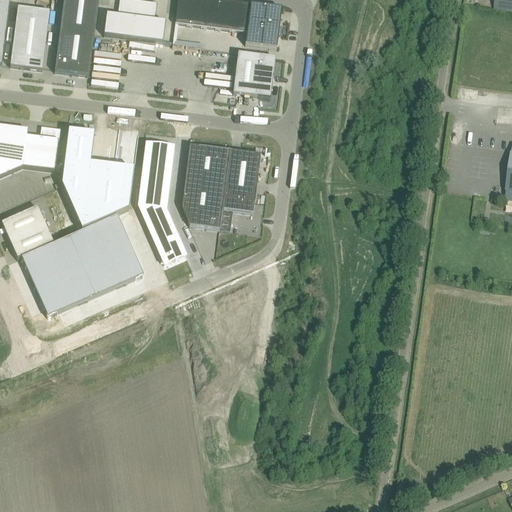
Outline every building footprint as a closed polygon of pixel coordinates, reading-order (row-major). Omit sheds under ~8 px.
[(0,0),(0,68),(2,69),(10,0),(0,0)] [(63,0),(54,75),(89,79),(99,0),(63,0)] [(281,11),(195,0),(177,0),(175,26),(246,36),(245,48),(276,52),(281,11)] [(511,0),(495,0),(494,11),(511,12),(511,0)] [(157,6),(119,1),(117,18),(106,17),(103,39),(163,46),(166,25),(155,23),(157,6)] [(10,69),(42,74),(50,14),(17,10),(10,69)] [(270,102),(275,61),(237,56),(232,97),(270,102)] [(0,180),(23,171),(27,139),(28,132),(0,128),(0,180)] [(27,139),(23,171),(23,170),(55,174),(59,143),(58,143),(60,132),(41,130),(40,141),(27,139)] [(61,189),(81,234),(117,219),(129,213),(134,172),(91,167),(94,137),(68,133),(62,184),(61,189)] [(145,147),(137,210),(163,270),(187,260),(168,215),(175,150),(145,147)] [(189,149),(181,211),(189,229),(219,233),(222,213),(253,217),(260,157),(189,149)] [(17,262),(54,246),(37,210),(1,226),(17,262)] [(81,234),(21,261),(47,321),(143,279),(117,219),(81,234)]
